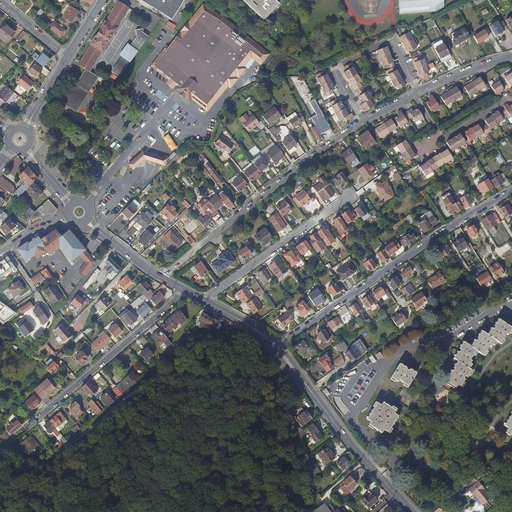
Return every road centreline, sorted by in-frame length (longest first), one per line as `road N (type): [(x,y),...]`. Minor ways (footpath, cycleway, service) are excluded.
road 1 (residential): [(276,346),(511,190)]
road 2 (residential): [(362,122),(160,276)]
road 3 (track): [(302,511),(229,368),(292,367)]
road 4 (track): [(43,468),(164,372),(229,368)]
road 5 (secondary): [(412,511),(276,346)]
road 6 (residential): [(37,416),(184,289)]
road 7 (residential): [(362,122),(335,66),(391,38),(416,91)]
road 8 (residential): [(348,196),(204,300)]
road 9 (residential): [(412,93),(443,137),(511,94)]
